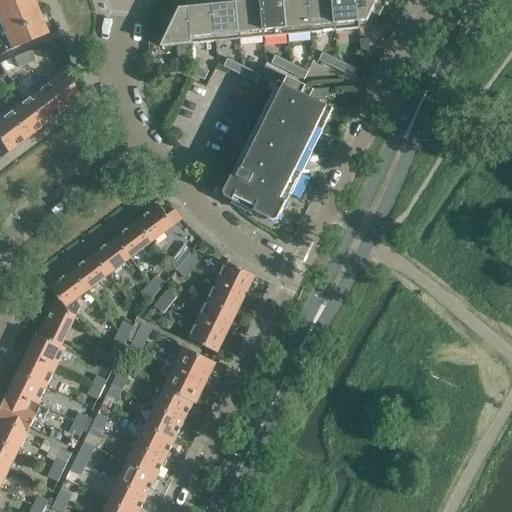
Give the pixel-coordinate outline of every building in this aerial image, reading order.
[(0,0),(0,16),(31,3),(29,0),(0,0)] [(211,0),(203,0),(186,2),(190,45),(215,42),(211,0)] [(235,0),(211,0),(215,42),(239,40),(235,0)] [(235,0),(239,40),(263,38),(259,0),(235,0)] [(283,0),(259,0),(263,38),(287,36),(283,0)] [(307,0),(283,0),(287,36),(311,33),(307,0)] [(331,0),(307,0),(311,33),(335,31),(331,0)] [(356,0),(331,0),(335,31),(359,29),(356,0)] [(356,0),(359,22),(366,22),(377,0),(356,0)] [(0,27),(10,51),(45,36),(42,30),(48,28),(44,18),(38,20),(31,3),(0,16),(0,27)] [(160,47),(190,45),(187,8),(179,9),(160,47)] [(368,40),(360,40),(361,57),(369,56),(368,40)] [(177,48),(177,59),(188,58),(188,47),(177,48)] [(34,61),(29,51),(21,55),(26,65),(34,61)] [(339,61),(322,53),(318,61),(335,69),(339,61)] [(17,68),(26,65),(21,55),(13,58),(17,68)] [(291,64),(274,56),(271,64),(287,72),(291,64)] [(161,59),(150,59),(150,70),(161,69),(161,59)] [(243,67),(227,59),(223,67),(239,75),(243,67)] [(185,60),(170,61),(171,72),(186,71),(185,60)] [(355,70),(339,61),(335,69),(351,77),(355,70)] [(308,73),(291,64),(287,72),(304,81),(308,73)] [(194,65),(190,74),(204,81),(208,72),(194,65)] [(215,166),(200,178),(211,192),(218,187),(224,191),(224,193),(225,198),(232,201),(273,221),(277,220),(336,103),(287,77),(265,66),(260,76),(256,84),(215,166)] [(260,76),(243,67),(239,75),(256,84),(260,76)] [(60,71),(41,86),(61,111),(79,97),(60,71)] [(41,86),(24,99),(43,125),(61,111),(41,86)] [(24,99),(6,113),(25,139),(43,125),(24,99)] [(0,117),(0,144),(6,153),(25,139),(6,113),(0,117)] [(159,205),(137,222),(153,243),(175,226),(174,225),(178,222),(178,223),(182,220),(174,211),(167,216),(159,205)] [(137,222),(115,238),(131,259),(153,243),(137,222)] [(115,238),(93,255),(109,276),(131,259),(115,238)] [(183,245),(168,263),(177,270),(179,267),(188,254),(190,251),(183,245)] [(179,267),(188,274),(198,262),(188,254),(179,267)] [(93,255),(72,271),(88,292),(109,276),(93,255)] [(226,262),(216,282),(245,296),(255,276),(242,270),(242,269),(238,267),(238,268),(226,262)] [(179,267),(177,270),(169,280),(178,287),(188,274),(179,267)] [(50,288),(58,298),(66,308),(70,313),(76,316),(79,308),(74,302),(88,292),(72,271),(50,288)] [(156,276),(149,284),(158,291),(165,283),(156,276)] [(216,282),(207,300),(236,315),(245,296),(216,282)] [(149,284),(142,292),(151,300),(158,291),(149,284)] [(166,290),(160,298),(169,305),(176,297),(166,290)] [(58,298),(41,331),(64,343),(66,338),(76,316),(70,313),(66,308),(58,298)] [(160,298),(153,306),(162,314),(169,305),(160,298)] [(207,300),(197,320),(226,334),(236,315),(207,300)] [(226,334),(197,320),(188,339),(216,353),(223,341),(226,334)] [(133,326),(122,321),(118,331),(128,336),(133,326)] [(141,325),(130,346),(140,351),(150,329),(141,325)] [(37,335),(27,355),(56,369),(68,345),(64,343),(41,331),(39,330),(37,335)] [(128,336),(118,331),(107,353),(118,358),(120,352),(128,336)] [(97,346),(93,356),(92,356),(114,367),(118,358),(107,353),(108,351),(97,346)] [(126,354),(125,356),(135,361),(140,351),(130,346),(126,354)] [(169,355),(165,363),(205,383),(215,363),(184,347),(178,359),(169,355)] [(27,355),(18,374),(46,388),(56,369),(27,355)] [(169,377),(164,388),(192,402),(195,404),(205,383),(165,363),(161,372),(169,377)] [(111,371),(100,366),(90,386),(101,391),(111,371)] [(120,366),(111,386),(122,391),(131,372),(120,366)] [(18,374),(9,392),(37,406),(46,388),(18,374)] [(97,400),(101,391),(90,386),(86,395),(97,400)] [(111,386),(102,404),(113,409),(122,391),(111,386)] [(164,388),(154,407),(183,421),(192,402),(164,388)] [(9,392),(0,409),(0,418),(28,433),(36,417),(44,421),(48,411),(37,406),(9,392)] [(94,420),(93,423),(104,428),(113,409),(102,404),(94,420)] [(174,439),(183,421),(154,407),(147,404),(143,413),(150,416),(145,425),(174,439)] [(89,418),(78,413),(73,422),(84,428),(89,418)] [(0,418),(0,443),(18,452),(28,433),(0,418)] [(88,433),(93,423),(94,420),(89,418),(84,428),(82,431),(87,434),(88,433)] [(82,431),(84,428),(73,422),(68,432),(79,437),(82,431)] [(93,423),(88,433),(99,438),(104,428),(93,423)] [(145,425),(136,444),(164,458),(174,439),(145,425)] [(83,442),(74,461),(85,466),(93,447),(83,442)] [(0,443),(0,466),(9,471),(18,452),(0,443)] [(136,444),(126,463),(155,478),(164,458),(136,444)] [(146,496),(155,478),(126,463),(114,456),(104,474),(113,480),(117,482),(146,496)] [(56,458),(51,467),(62,473),(67,463),(56,458)] [(80,476),(85,466),(74,461),(65,480),(76,485),(80,476)] [(0,466),(0,489),(9,471),(0,466)] [(62,473),(51,467),(46,477),(57,482),(62,473)] [(130,511),(137,511),(146,496),(117,482),(113,480),(109,490),(112,492),(108,501),(130,511)] [(61,488),(55,499),(66,504),(71,494),(61,488)] [(37,497),(32,507),(42,511),(43,511),(48,503),(37,497)] [(55,499),(49,511),(62,511),(66,504),(55,499)] [(130,511),(108,501),(102,511),(130,511)]
